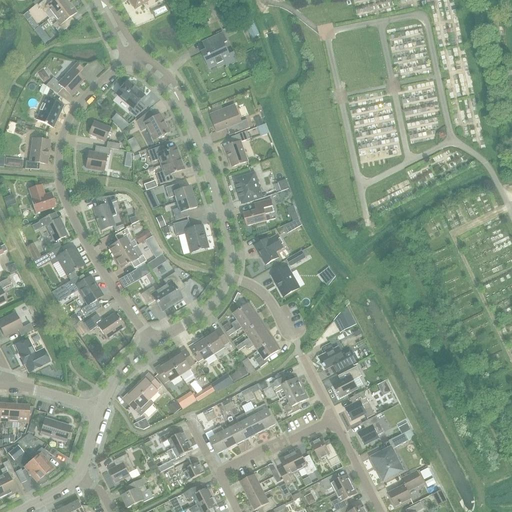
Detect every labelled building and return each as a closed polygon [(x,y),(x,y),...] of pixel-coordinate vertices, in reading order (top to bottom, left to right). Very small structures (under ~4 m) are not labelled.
[(49,10),(53,16),(69,4),(66,0),(53,0),(44,0),(38,5),(44,14),(49,10)] [(129,0),(135,8),(148,0),(127,0),(128,1),(129,0)] [(221,21),(236,15),(231,2),(217,8),(221,21)] [(76,13),(69,4),(53,16),(57,22),(53,25),(59,34),(72,24),(68,20),(76,13)] [(28,12),(23,16),(27,21),(32,17),(28,12)] [(42,36),(52,31),(45,19),(35,25),(42,36)] [(211,49),(202,53),(209,69),(216,65),(218,68),(225,64),(226,67),(238,61),(233,51),(228,53),(224,44),(227,42),(223,34),(207,41),(211,49)] [(45,86),(50,89),(57,94),(63,88),(71,96),(76,90),(75,89),(84,79),(78,74),(82,70),(76,64),(58,83),(53,78),(45,86)] [(50,79),(43,69),(36,73),(43,83),(50,79)] [(129,112),(135,117),(146,108),(139,102),(144,96),(127,81),(116,94),(132,109),(129,112)] [(39,92),(47,96),(50,89),(45,86),(43,84),(39,92)] [(63,106),(64,106),(45,97),(42,103),(42,104),(39,110),(42,111),(38,120),(36,120),(53,128),(52,127),(62,106),(63,106)] [(235,106),(211,116),(217,132),(232,127),(235,134),(250,128),(247,120),(241,122),(235,106)] [(147,129),(153,141),(169,132),(160,115),(154,118),(150,110),(136,122),(141,132),(147,129)] [(264,120),(263,117),(255,120),(257,127),(265,124),(264,120)] [(8,120),(4,130),(10,132),(14,122),(8,120)] [(89,135),(105,141),(110,128),(94,122),(89,135)] [(261,137),(269,133),(267,129),(265,124),(257,127),(261,137)] [(247,131),(231,138),(234,145),(223,148),(226,156),(227,155),(232,168),(248,162),(241,142),(250,139),(247,131)] [(33,139),(30,162),(26,162),(26,169),(39,170),(40,164),(46,164),(49,141),(42,140),(41,139),(40,138),(38,138),(36,138),(35,139),(33,139)] [(106,148),(119,151),(120,145),(107,142),(106,148)] [(88,152),(85,168),(104,172),(107,156),(109,156),(110,149),(95,146),(94,153),(88,152)] [(159,160),(161,165),(180,158),(176,148),(164,152),(162,146),(147,152),(151,163),(159,160)] [(184,170),(180,158),(161,165),(163,171),(156,174),(160,185),(175,180),(172,174),(184,170)] [(23,161),(6,159),(5,166),(22,168),(23,161)] [(257,172),(259,183),(265,183),(266,188),(272,187),(270,170),(257,172)] [(242,205),(263,199),(255,173),(234,180),(242,205)] [(281,192),(289,189),(285,180),(278,183),(281,192)] [(175,197),(176,203),(193,197),(190,187),(180,190),(178,184),(165,188),(168,199),(175,197)] [(31,200),(36,213),(55,207),(50,194),(43,196),(42,193),(43,193),(41,186),(29,190),(32,200),(31,200)] [(146,192),(148,200),(155,198),(153,190),(146,192)] [(7,207),(16,203),(12,194),(3,198),(7,207)] [(93,209),(100,231),(115,226),(112,217),(116,216),(112,203),(117,202),(115,196),(95,199),(98,207),(93,209)] [(197,208),(193,197),(176,203),(178,209),(172,211),(175,221),(189,217),(187,211),(197,208)] [(257,211),(244,214),(247,227),(267,222),(265,215),(274,213),(273,207),(271,200),(255,204),(257,211)] [(296,213),(291,215),(293,222),(297,221),(299,220),(296,213)] [(46,226),(54,242),(67,236),(61,225),(62,225),(59,219),(53,222),(50,216),(38,221),(42,228),(46,226)] [(137,216),(129,218),(131,225),(139,221),(137,216)] [(156,221),(160,228),(165,225),(162,219),(156,221)] [(190,229),(188,220),(173,224),(176,237),(185,235),(190,253),(206,249),(202,234),(204,234),(202,226),(190,229)] [(296,229),(302,225),(299,220),(297,221),(293,222),(292,223),(296,229)] [(109,248),(115,258),(132,248),(129,244),(134,241),(127,229),(115,236),(118,242),(109,248)] [(142,233),(146,240),(152,236),(148,229),(142,233)] [(152,236),(146,240),(150,246),(155,243),(152,236)] [(259,253),(265,265),(279,258),(276,253),(283,249),(276,236),(269,240),(268,239),(254,247),(258,254),(259,253)] [(58,242),(52,246),(54,251),(61,247),(58,242)] [(33,243),(26,247),(27,248),(33,261),(41,257),(36,248),(33,243)] [(61,247),(47,255),(53,265),(59,262),(67,276),(83,267),(76,255),(78,254),(74,247),(64,253),(61,247)] [(134,253),(132,248),(115,258),(121,268),(130,263),(134,269),(146,262),(139,250),(134,253)] [(287,260),(291,266),(309,256),(306,250),(287,260)] [(164,272),(168,266),(163,262),(159,267),(164,272)] [(14,263),(7,267),(11,274),(17,270),(17,269),(14,263)] [(145,265),(136,270),(141,278),(150,273),(145,265)] [(283,297),(299,288),(288,267),(272,276),(283,297)] [(324,267),(317,275),(322,281),(330,273),(324,267)] [(166,285),(161,288),(172,306),(182,299),(176,290),(183,285),(175,273),(163,280),(166,285)] [(77,278),(52,293),(58,303),(78,290),(87,305),(81,309),(86,317),(101,307),(96,300),(103,296),(98,288),(96,289),(89,277),(80,283),(77,278)] [(0,304),(7,301),(1,289),(11,284),(8,279),(0,282),(0,304)] [(162,312),(172,306),(161,288),(156,292),(153,287),(141,295),(149,308),(156,303),(162,312)] [(231,324),(234,328),(256,313),(250,304),(233,315),(237,320),(231,324)] [(357,326),(347,307),(335,321),(342,334),(357,326)] [(22,328),(15,313),(0,320),(0,328),(5,337),(18,331),(21,337),(34,330),(30,324),(22,328)] [(262,322),(256,313),(234,328),(226,333),(229,337),(242,328),(246,333),(262,322)] [(75,314),(68,319),(73,326),(80,321),(75,314)] [(97,314),(84,323),(89,332),(97,326),(106,339),(124,327),(115,314),(102,322),(97,314)] [(73,327),(80,336),(84,333),(80,326),(81,326),(79,322),(73,327)] [(268,331),(262,322),(246,333),(249,338),(236,347),(239,351),(246,346),(268,331)] [(229,323),(223,327),(227,332),(233,328),(229,323)] [(219,328),(204,338),(215,355),(225,348),(224,346),(229,343),(219,328)] [(274,340),(268,331),(246,346),(248,350),(254,346),(258,351),(274,340)] [(205,361),(215,355),(204,338),(189,348),(198,362),(203,359),(205,361)] [(28,340),(15,347),(24,365),(30,363),(34,370),(50,362),(43,349),(35,353),(28,340)] [(274,340),(258,351),(261,357),(255,361),(260,368),(268,363),(266,360),(280,350),(274,340)] [(350,350),(342,355),(338,348),(334,350),(331,344),(322,348),(321,350),(324,355),(319,357),(326,370),(337,364),(340,371),(356,362),(353,356),(350,350)] [(367,346),(359,349),(362,355),(369,352),(367,346)] [(186,350),(171,359),(181,376),(184,381),(193,375),(190,370),(191,370),(190,368),(195,364),(186,350)] [(103,352),(96,357),(101,364),(108,359),(103,352)] [(243,354),(239,357),(242,362),(247,359),(243,354)] [(184,381),(181,376),(171,359),(155,369),(165,384),(170,380),(171,382),(181,376),(184,381)] [(252,365),(246,369),(249,373),(251,375),(256,371),(252,365)] [(243,377),(249,373),(246,369),(245,366),(238,370),(243,377)] [(353,381),(362,376),(357,367),(342,374),(345,380),(334,386),(340,397),(357,388),(353,381)] [(149,374),(136,387),(150,401),(159,392),(157,391),(161,387),(149,374)] [(216,392),(233,382),(230,377),(213,388),(216,392)] [(284,391),(287,397),(303,388),(298,378),(287,383),(284,378),(271,384),(276,393),(280,391),(281,393),(284,391)] [(265,381),(259,384),(261,388),(262,391),(269,388),(267,385),(265,381)] [(211,386),(208,388),(194,396),(198,402),(215,391),(211,386)] [(154,405),(150,401),(136,387),(123,399),(141,417),(154,405)] [(303,388),(287,397),(289,402),(286,404),(287,405),(283,408),(287,416),(300,410),(298,405),(308,399),(303,388)] [(368,417),(374,414),(363,392),(350,399),(354,406),(346,410),(352,421),(367,414),(368,417)] [(179,403),(182,409),(196,400),(193,394),(179,403)] [(181,407),(175,401),(168,407),(173,414),(181,407)] [(8,429),(9,405),(0,404),(0,422),(0,423),(0,422),(5,422),(5,428),(8,429)] [(255,409),(266,430),(276,425),(265,404),(255,409)] [(12,423),(18,423),(19,405),(9,405),(8,429),(12,429),(12,423)] [(19,405),(18,423),(28,424),(29,415),(31,415),(33,407),(29,407),(29,406),(19,405)] [(255,409),(246,414),(256,435),(266,430),(255,409)] [(246,414),(236,419),(247,440),(256,435),(246,414)] [(378,436),(384,433),(376,417),(362,423),(366,431),(359,435),(364,446),(379,438),(378,436)] [(146,419),(134,425),(135,427),(143,430),(150,427),(150,426),(146,419)] [(239,424),(229,429),(237,445),(247,440),(236,419),(239,424)] [(45,420),(40,434),(66,442),(70,427),(45,420)] [(221,426),(216,428),(227,450),(237,445),(229,429),(224,432),(221,426)] [(217,455),(227,450),(216,428),(212,431),(215,436),(210,439),(217,455)] [(171,445),(173,449),(188,441),(183,432),(178,435),(175,430),(159,438),(165,448),(171,445)] [(410,430),(404,433),(408,441),(414,438),(410,430)] [(404,471),(393,449),(408,441),(404,433),(388,441),(391,447),(370,457),(371,459),(371,461),(372,464),(374,465),(383,482),(404,471)] [(29,435),(23,440),(27,444),(33,439),(29,435)] [(322,439),(311,444),(319,460),(326,457),(328,461),(332,468),(341,464),(338,456),(337,455),(331,444),(326,447),(322,439)] [(169,457),(171,461),(174,467),(190,458),(187,453),(193,451),(188,441),(173,449),(175,454),(169,457)] [(45,448),(43,451),(48,454),(54,457),(57,452),(47,445),(45,448)] [(17,446),(8,454),(14,461),(23,453),(17,446)] [(40,449),(30,458),(32,460),(45,475),(53,468),(44,458),(48,454),(43,451),(40,449)] [(299,450),(290,455),(298,472),(301,477),(306,474),(307,475),(317,471),(309,456),(304,458),(299,450)] [(137,469),(135,470),(127,454),(113,461),(117,469),(110,473),(115,484),(130,476),(132,479),(140,476),(137,469)] [(298,472),(290,455),(280,460),(285,471),(280,474),(286,486),(296,481),(293,474),(298,472)] [(37,482),(45,475),(32,460),(24,467),(37,482)] [(3,475),(0,476),(0,485),(5,496),(16,491),(12,482),(17,479),(10,465),(8,461),(2,464),(5,468),(0,470),(3,475)] [(188,482),(204,474),(199,463),(191,467),(188,462),(176,468),(181,477),(185,475),(188,482)] [(15,472),(21,484),(27,481),(21,470),(15,472)] [(408,492),(424,484),(417,472),(401,480),(404,485),(388,493),(395,507),(412,499),(408,492)] [(335,493),(352,485),(347,475),(339,479),(336,474),(321,482),(326,491),(333,488),(335,493)] [(240,482),(245,492),(259,485),(255,475),(240,482)] [(309,477),(303,480),(306,487),(312,483),(309,477)] [(432,478),(425,482),(428,487),(435,484),(432,478)] [(132,492),(122,497),(127,508),(143,501),(144,503),(154,498),(150,489),(147,490),(142,480),(130,486),(132,492)] [(245,492),(250,501),(264,494),(259,485),(245,492)] [(332,502),(336,511),(349,505),(346,500),(357,494),(352,485),(335,493),(338,499),(332,502)] [(197,505),(212,497),(208,488),(202,491),(199,486),(183,494),(186,500),(188,499),(190,502),(194,500),(197,505)] [(441,490),(433,494),(438,506),(446,502),(441,490)] [(311,493),(304,497),(309,506),(316,502),(311,493)] [(267,499),(264,494),(250,501),(255,511),(261,508),(263,511),(265,511),(276,507),(271,497),(267,499)] [(197,505),(190,508),(192,511),(212,511),(211,509),(217,507),(212,497),(197,505)] [(177,498),(169,501),(173,508),(180,505),(177,498)] [(320,508),(328,504),(325,499),(318,503),(320,508)] [(79,501),(68,506),(71,511),(91,511),(89,507),(83,510),(79,501)] [(417,511),(423,509),(420,503),(406,510),(406,511),(417,511)]
